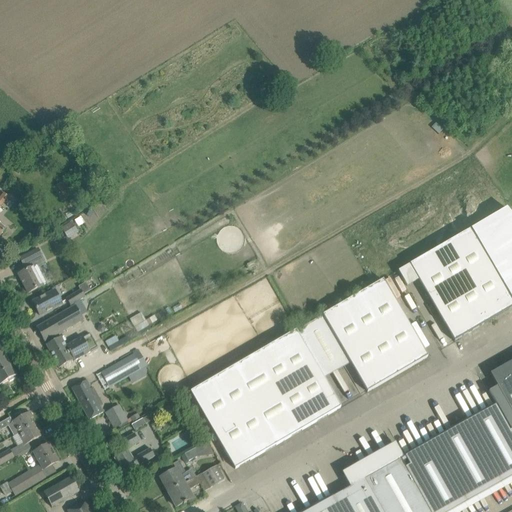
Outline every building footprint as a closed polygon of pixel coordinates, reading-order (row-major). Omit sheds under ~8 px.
[(440,247),(410,265),(419,281),(426,294),(437,313),(454,342),(484,324),(511,308),(511,216),(506,209),(470,230),(440,247)] [(78,232),(71,222),(61,229),(67,239),(78,232)] [(41,257),(38,249),(20,258),(27,271),(18,275),(28,293),(47,283),(37,265),(33,267),(31,262),(41,257)] [(323,316),(367,392),(428,357),(383,280),(323,316)] [(33,302),(40,316),(62,304),(55,291),(33,302)] [(67,299),(71,305),(84,297),(80,291),(67,299)] [(36,328),(44,342),(53,337),(83,320),(75,306),(36,328)] [(149,325),(146,320),(134,326),(137,332),(149,325)] [(340,408),(296,331),(190,393),(235,469),(340,408)] [(90,335),(83,339),(82,337),(66,346),(61,337),(46,346),(59,368),(73,360),(74,361),(90,352),(97,348),(90,335)] [(10,381),(17,377),(0,346),(0,384),(9,379),(10,381)] [(101,373),(96,375),(105,390),(109,388),(142,369),(133,354),(101,373)] [(497,386),(488,391),(496,405),(510,430),(511,428),(511,361),(490,374),(497,386)] [(478,391),(478,380),(465,380),(465,392),(478,391)] [(81,384),(72,389),(89,420),(98,415),(104,412),(100,406),(102,405),(93,388),(91,389),(87,381),(81,384)] [(496,405),(404,457),(409,466),(405,468),(429,511),(450,511),(511,477),(511,428),(510,430),(496,405)] [(107,413),(115,428),(126,422),(123,416),(120,418),(115,408),(107,413)] [(8,425),(14,436),(19,433),(34,425),(31,419),(33,418),(30,412),(12,422),(10,418),(4,421),(0,423),(0,432),(1,432),(0,430),(8,425)] [(143,418),(132,425),(135,430),(146,424),(143,418)] [(15,457),(31,448),(28,444),(43,435),(40,430),(38,432),(34,425),(19,433),(14,436),(12,437),(18,446),(10,451),(9,450),(0,455),(0,464),(14,457),(15,457)] [(139,442),(134,433),(123,440),(128,449),(139,442)] [(210,449),(206,442),(185,454),(189,461),(210,449)] [(34,452),(44,470),(58,462),(48,444),(34,452)] [(350,488),(306,511),(429,511),(405,468),(401,460),(404,458),(397,446),(343,476),(350,488)] [(32,450),(31,448),(15,457),(16,459),(32,450)] [(137,467),(155,457),(150,449),(133,459),(128,451),(114,459),(124,475),(138,467),(137,467)] [(160,478),(168,493),(185,484),(185,483),(180,476),(186,473),(179,461),(167,468),(170,473),(160,478)] [(8,484),(12,492),(15,496),(37,483),(46,478),(46,477),(42,471),(39,466),(30,471),(8,484)] [(185,484),(168,493),(176,507),(183,503),(184,504),(186,503),(186,502),(193,498),(188,490),(200,484),(204,492),(225,480),(217,466),(203,474),(203,473),(185,483),(185,484)] [(43,492),(52,507),(80,492),(71,477),(43,492)] [(281,488),(295,511),(297,511),(303,509),(288,484),(281,488)] [(68,511),(90,511),(85,501),(76,506),(68,511)] [(247,511),(242,502),(234,507),(237,511),(247,511)]
